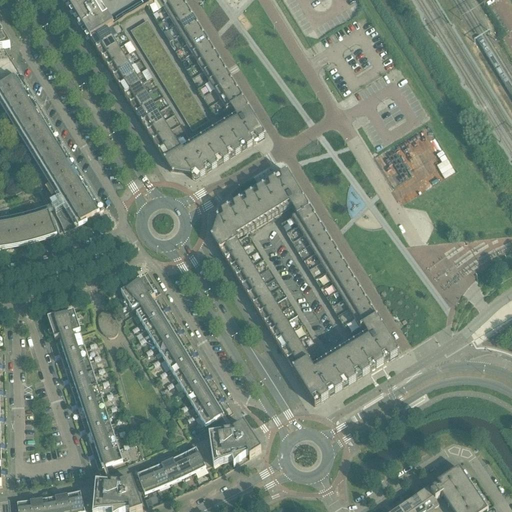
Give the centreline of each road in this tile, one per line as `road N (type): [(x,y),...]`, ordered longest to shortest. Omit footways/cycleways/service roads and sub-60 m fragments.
road 1 (residential): [(24,306),(75,461),(27,474),(14,308)]
road 2 (unknown): [(255,105),(219,120),(145,14),(137,20),(141,33),(192,116)]
road 3 (tertiary): [(159,204),(32,0)]
road 4 (residential): [(30,20),(23,51),(122,212),(123,227)]
road 5 (residential): [(405,350),(284,152)]
road 6 (tertiary): [(300,435),(181,238)]
road 7 (tertiary): [(30,20),(146,212)]
road 8 (tertiary): [(511,378),(468,366),(440,370),(319,440)]
road 9 (tertiary): [(327,454),(439,385),(484,382),(511,394)]
road 10 (residential): [(143,258),(157,267),(230,390),(266,405)]
road 11 (tertiary): [(166,247),(266,405)]
road 12 (residential): [(284,152),(190,0)]
road 13 (residential): [(417,246),(339,120)]
road 14 (residential): [(339,120),(266,0)]
road 15 (residential): [(123,227),(87,249),(0,275)]
road 16 (residential): [(24,306),(91,287),(143,258)]
